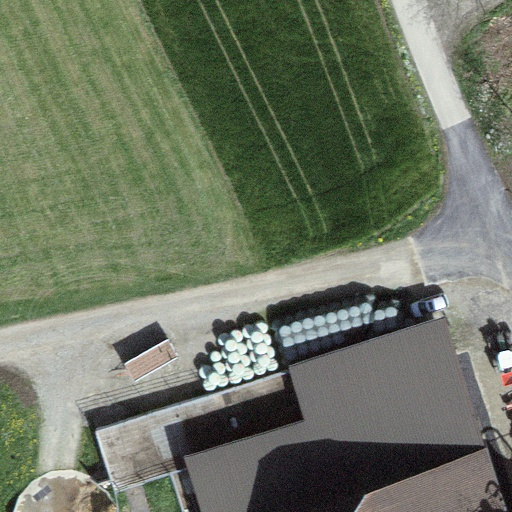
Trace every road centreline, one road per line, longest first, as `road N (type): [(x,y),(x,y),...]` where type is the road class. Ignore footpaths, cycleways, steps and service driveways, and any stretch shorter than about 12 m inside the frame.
road 1 (track): [(511,240),(0,349)]
road 2 (track): [(511,232),(419,41)]
